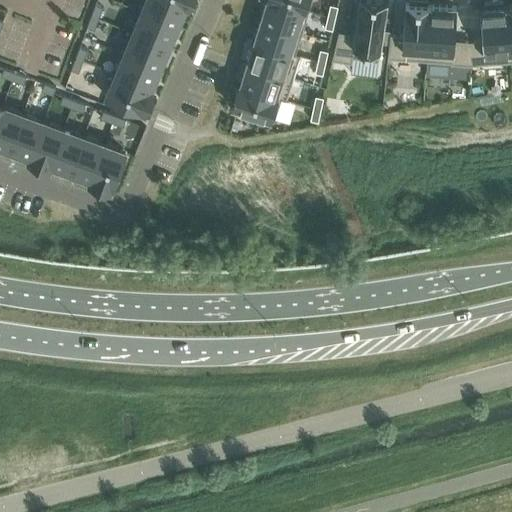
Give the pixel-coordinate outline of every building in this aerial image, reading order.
[(189,5),(175,0),(146,0),(142,10),(177,25),(186,5),(188,6),(189,5)] [(309,10),(278,0),(266,0),(261,18),(302,31),(309,10)] [(312,0),(278,0),(309,10),(312,0)] [(339,30),(332,58),(352,61),(353,56),(379,60),(387,0),(359,0),(355,33),(339,30)] [(390,33),(388,57),(427,59),(429,31),(430,3),(427,3),(427,0),(409,0),(410,2),(405,2),(403,34),(390,33)] [(468,40),(468,64),(511,60),(506,5),(503,5),(502,1),(485,2),(485,6),(480,7),(483,39),(468,40)] [(91,15),(99,18),(99,17),(103,7),(103,6),(95,3),(91,15)] [(338,5),(330,3),(328,15),(336,17),(338,5)] [(429,31),(427,59),(451,61),(451,62),(468,64),(468,40),(454,39),(457,5),(430,3),(429,31)] [(142,10),(133,32),(169,46),(172,37),(175,38),(180,27),(177,26),(177,25),(142,10)] [(99,18),(91,15),(87,26),(95,29),(99,18)] [(336,17),(328,15),(325,27),(333,29),(336,17)] [(302,31),(261,18),(254,40),(300,55),(300,54),(296,52),(302,31)] [(133,32),(124,52),(160,67),(163,68),(167,56),(165,55),(169,46),(133,32)] [(300,55),(254,40),(247,62),(293,76),(300,55)] [(75,57),(83,60),(87,49),(80,46),(77,53),(75,57)] [(328,50),(320,48),(318,60),(326,62),(328,50)] [(124,52),(115,74),(153,89),(154,88),(151,87),(160,67),(124,52)] [(83,60),(75,57),(71,69),(79,71),(83,60)] [(326,62),(318,60),(315,72),(323,74),(326,62)] [(293,76),(247,62),(240,84),(286,98),(293,76)] [(13,79),(16,71),(4,67),(2,75),(13,79)] [(24,83),(27,75),(16,71),(13,79),(24,83)] [(150,96),(153,89),(115,74),(106,95),(124,103),(144,111),(150,96)] [(45,82),(42,90),(53,94),(54,91),(56,86),(45,82)] [(286,98),(240,84),(233,106),(275,119),(281,98),(286,99),(286,98)] [(61,102),(72,106),(75,99),(63,95),(61,102)] [(316,95),(313,106),(321,108),(324,96),(316,95)] [(75,99),(72,106),(83,111),(86,103),(75,99)] [(0,145),(10,149),(17,130),(23,113),(9,108),(3,105),(0,113),(0,145)] [(321,108),(313,106),(310,118),(318,120),(321,108)] [(112,121),(115,114),(104,109),(101,117),(112,121)] [(28,158),(29,159),(44,120),(32,116),(23,113),(17,130),(10,149),(29,156),(28,158)] [(126,118),(115,114),(112,121),(124,126),(126,118)] [(40,163),(50,166),(64,128),(44,120),(29,159),(40,163)] [(51,164),(71,171),(84,135),(64,128),(50,166),(51,167),(51,164)] [(89,181),(90,181),(104,143),(84,135),(71,171),(90,178),(89,181)] [(126,150),(104,143),(90,181),(111,189),(126,150)]
